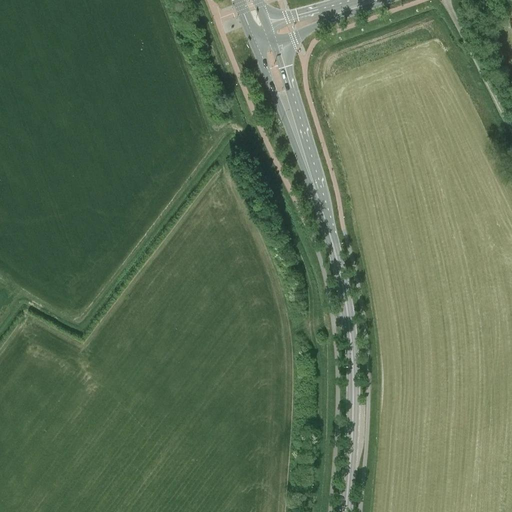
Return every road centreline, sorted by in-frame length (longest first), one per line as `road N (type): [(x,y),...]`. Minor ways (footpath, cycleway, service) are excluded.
road 1 (primary): [(345,511),(352,345),(326,226)]
road 2 (primary): [(253,37),(326,226)]
road 3 (primary): [(326,226),(327,201),(275,42)]
road 4 (unclassified): [(511,133),(446,0)]
road 5 (secondary): [(275,42),(392,0)]
